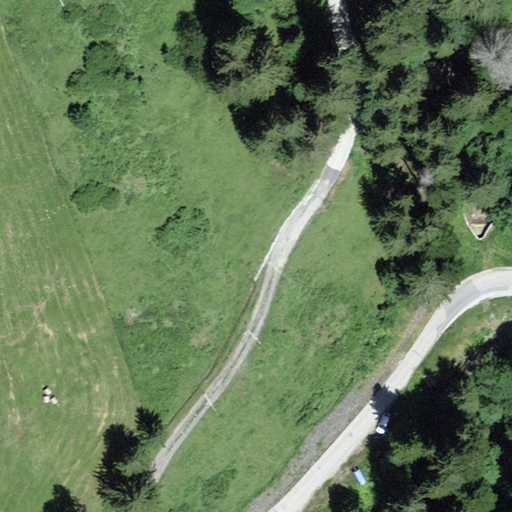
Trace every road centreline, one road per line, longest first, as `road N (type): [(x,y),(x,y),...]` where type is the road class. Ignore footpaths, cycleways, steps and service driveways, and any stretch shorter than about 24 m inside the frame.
road 1 (track): [(128,511),(147,473),(253,332),(290,237),(347,147),(367,0)]
road 2 (unclassified): [(511,282),(479,286),(461,298),(286,511)]
